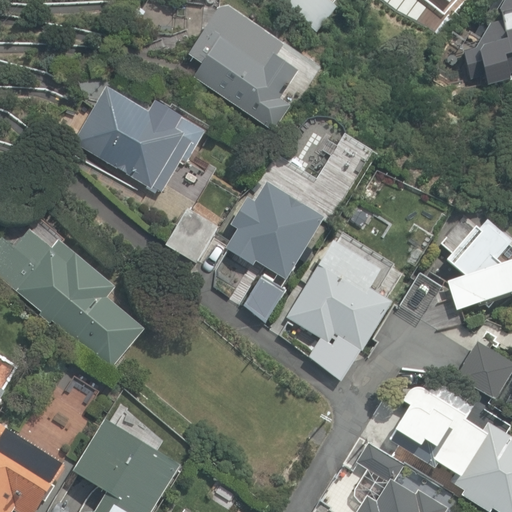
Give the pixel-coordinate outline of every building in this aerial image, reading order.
[(280,0),(315,28),(337,0),(280,0)] [(485,76),(488,85),(511,79),(509,73),(511,72),(511,0),(506,0),(499,11),(502,23),(490,25),(476,49),(464,52),(471,79),(485,76)] [(280,45),(219,4),(185,54),(199,64),(190,77),(272,133),(289,107),(279,100),(297,73),(273,56),(280,45)] [(147,112),(109,87),(71,145),(154,199),(198,131),(153,103),(147,112)] [(320,218),(263,183),(253,201),(244,196),(226,225),(236,232),(225,249),(252,265),(255,261),(283,278),(320,218)] [(217,229),(184,210),(164,245),(197,264),(217,229)] [(449,282),(458,308),(511,290),(511,246),(511,245),(511,242),(485,220),(477,229),(474,225),(446,259),(466,276),(449,282)] [(13,248),(2,239),(0,241),(0,276),(110,368),(143,329),(105,298),(114,287),(59,241),(51,251),(27,231),(13,248)] [(390,302),(319,260),(285,317),(329,343),(333,336),(361,352),(390,302)] [(455,375),(495,400),(511,372),(511,361),(477,340),(455,375)] [(489,511),(492,508),(498,511),(511,511),(511,437),(486,420),(481,428),(412,383),(400,402),(409,408),(390,438),(434,466),(436,462),(457,476),(452,483),(464,490),(461,496),(486,511),(489,511)] [(153,511),(182,466),(103,418),(71,470),(107,492),(94,511),(153,511)] [(36,511),(66,464),(0,424),(0,511),(11,511),(13,509),(17,511),(36,511)] [(368,432),(354,453),(388,475),(401,455),(368,432)] [(441,511),(444,508),(417,491),(413,496),(388,480),(374,502),(363,495),(352,511),(441,511)]
